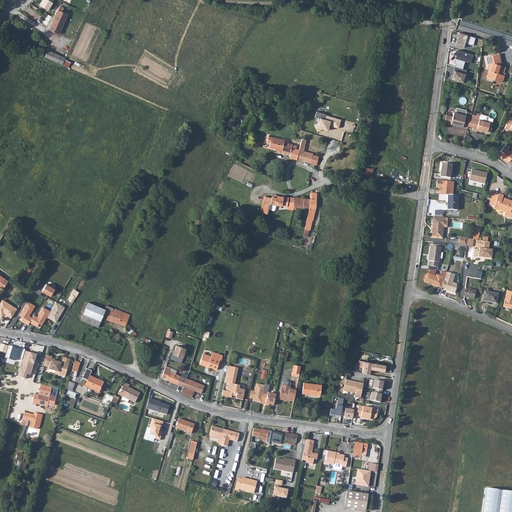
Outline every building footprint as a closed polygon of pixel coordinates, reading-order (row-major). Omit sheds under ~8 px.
[(49,29),(59,34),(67,15),(62,12),(63,8),(60,7),(49,29)] [(459,33),(455,45),(463,48),(465,43),(473,46),(475,38),(459,33)] [(45,57),(62,65),(65,58),(48,50),(45,57)] [(455,63),(455,67),(462,69),(464,61),(470,63),(473,54),(458,50),(454,63),(455,63)] [(485,56),(488,66),(491,67),(490,70),(489,70),(487,77),(502,82),(503,81),(505,75),(503,75),(506,67),(502,66),(498,53),(485,56)] [(455,67),(451,79),(462,83),(466,70),(462,69),(455,67)] [(453,117),(451,124),(467,129),(468,126),(471,114),(471,113),(466,112),(466,110),(458,108),(456,109),(455,112),(454,112),(453,117)] [(468,126),(473,128),(476,116),(471,114),(468,126)] [(473,128),(473,129),(476,130),(477,129),(490,133),(493,123),(489,122),(490,118),(489,117),(481,114),(480,116),(477,115),(476,116),(473,128)] [(315,125),(318,132),(323,129),(328,131),(329,126),(338,129),(341,120),(325,115),(324,120),(321,118),(319,123),(315,125)] [(290,158),(297,160),(299,150),(295,149),(296,146),(292,145),(284,143),(285,140),(268,137),(267,143),(270,144),(269,148),(280,150),(280,152),(290,154),(289,158),(290,158)] [(297,160),(316,166),(319,157),(312,155),(313,154),(303,151),(306,140),(302,139),(301,143),(297,160)] [(506,144),(498,155),(508,162),(511,164),(511,152),(508,150),(511,147),(506,144)] [(440,176),(450,177),(452,164),(442,163),(440,176)] [(373,178),(374,168),(361,166),(360,176),(373,178)] [(485,184),(487,173),(472,170),(469,180),(485,184)] [(450,181),(437,180),(436,187),(441,187),(440,195),(448,195),(453,195),(454,182),(453,182),(450,181)] [(312,220),(313,221),(316,209),(317,193),(314,193),(312,193),(312,199),(310,199),(310,208),(309,209),(307,219),(305,226),(305,229),(310,231),(312,220)] [(493,193),(489,204),(494,206),(494,207),(498,208),(498,209),(505,211),(504,215),(511,218),(511,212),(510,212),(511,207),(511,201),(502,198),(503,196),(499,194),(498,195),(493,193)] [(453,195),(448,195),(447,210),(457,210),(458,195),(453,195)] [(277,205),(287,206),(287,209),(293,210),(294,208),(294,198),(284,197),(278,196),(277,198),(272,197),(272,199),(264,197),(262,214),(269,215),(270,210),(275,211),(276,210),(277,205)] [(293,210),(296,209),(296,207),(310,208),(310,199),(304,199),(294,198),(294,208),(293,210)] [(448,218),(433,217),(431,237),(442,238),(443,227),(447,227),(448,218)] [(460,237),(459,245),(466,245),(467,239),(467,238),(460,237)] [(478,240),(476,240),(475,247),(479,248),(478,257),(491,258),(492,250),(488,249),(489,241),(478,240)] [(429,266),(438,267),(438,262),(439,262),(440,258),(440,252),(441,247),(431,246),(429,261),(429,266)] [(446,272),(444,278),(441,289),(454,293),(457,284),(452,282),(454,275),(446,272)] [(424,282),(441,289),(444,278),(436,274),(436,276),(428,273),(425,274),(423,279),(424,282)] [(46,284),(42,291),(50,296),(55,289),(46,284)] [(464,297),(473,299),(475,291),(466,289),(464,297)] [(511,291),(507,290),(503,306),(511,308),(511,291)] [(482,301),(495,303),(497,294),(484,291),(482,301)] [(11,318),(17,309),(3,300),(0,303),(0,315),(2,315),(3,313),(11,318)] [(27,301),(19,315),(22,317),(20,321),(27,325),(29,322),(32,318),(29,316),(35,306),(27,301)] [(56,302),(50,311),(47,317),(55,323),(65,307),(56,302)] [(89,324),(97,306),(88,302),(80,320),(89,324)] [(89,324),(98,327),(102,318),(111,322),(125,327),(130,315),(106,306),(105,309),(98,307),(97,306),(89,324)] [(32,318),(29,322),(36,327),(38,323),(42,325),(47,317),(50,311),(43,307),(37,317),(34,315),(32,318)] [(140,348),(148,350),(150,340),(143,338),(141,344),(140,348)] [(6,353),(4,358),(15,361),(16,358),(22,360),(25,349),(18,348),(18,350),(7,347),(6,353)] [(186,350),(177,347),(174,355),(172,355),(170,360),(181,364),(186,350)] [(199,363),(207,366),(206,367),(215,370),(219,361),(220,361),(222,356),(211,352),(210,357),(202,354),(199,363)] [(22,360),(17,376),(30,380),(37,355),(29,353),(27,361),(22,360)] [(54,374),(65,377),(70,359),(62,357),(61,362),(51,359),(52,357),(46,356),(43,366),(49,368),(48,370),(55,371),(54,374)] [(385,366),(358,361),(357,366),(362,367),(361,373),(367,374),(368,370),(369,371),(370,370),(383,372),(385,366)] [(292,375),(299,376),(300,369),(301,366),(294,364),(292,375)] [(183,387),(186,379),(188,375),(183,373),(181,377),(169,372),(170,368),(166,366),(161,378),(166,379),(166,380),(177,385),(183,387)] [(221,396),(231,398),(231,396),(234,394),(236,395),(235,400),(241,401),(244,390),(239,389),(239,386),(234,385),(237,369),(227,367),(224,383),(227,384),(226,392),(222,391),(221,396)] [(86,369),(82,378),(87,380),(85,386),(99,392),(104,382),(89,376),(92,371),(86,369)] [(183,387),(194,391),(197,392),(200,384),(186,379),(183,387)] [(351,392),(353,382),(345,380),(343,391),(351,392)] [(384,382),(375,380),(373,389),(376,389),(375,394),(372,393),(370,401),(380,403),(383,390),(382,390),(384,382)] [(285,400),(285,399),(290,400),(294,401),(295,396),(296,390),(290,388),(291,387),(290,386),(291,383),(290,382),(284,381),(283,381),(282,385),(279,399),(285,400)] [(351,392),(355,393),(354,397),(360,398),(363,385),(358,384),(358,383),(353,382),(351,392)] [(302,394),(320,396),(321,385),(303,383),(302,394)] [(260,403),(263,392),(264,386),(255,384),(254,392),(252,400),(252,401),(260,403)] [(52,387),(41,385),(38,393),(35,393),(32,405),(36,406),(36,404),(47,407),(48,405),(54,407),(54,404),(55,404),(56,404),(57,403),(57,402),(57,400),(56,400),(56,399),(56,397),(50,396),(52,387)] [(119,394),(135,403),(140,393),(124,385),(119,394)] [(181,393),(192,399),(194,391),(183,387),(181,393)] [(260,404),(265,405),(265,403),(273,405),(275,395),(263,392),(260,403),(260,404)] [(110,403),(116,405),(119,398),(114,395),(110,403)] [(166,414),(168,405),(159,403),(160,402),(149,398),(146,409),(166,414)] [(343,399),(338,398),(337,406),(336,406),(335,410),(330,410),(329,417),(333,417),(333,416),(340,417),(343,399)] [(356,417),(361,418),(361,419),(368,420),(368,419),(372,420),(372,419),(374,420),(377,418),(378,410),(359,406),(356,417)] [(354,410),(345,409),(344,418),(352,419),(354,410)] [(21,421),(32,423),(34,416),(23,413),(21,421)] [(31,428),(37,429),(41,414),(34,413),(31,428)] [(161,429),(163,421),(154,418),(149,434),(155,436),(155,437),(160,439),(163,430),(161,429)] [(176,428),(192,433),(193,430),(194,431),(195,428),(194,427),(195,424),(179,419),(176,428)] [(209,437),(221,440),(224,429),(213,427),(212,426),(209,437)] [(252,436),(263,438),(267,439),(267,438),(281,441),(283,433),(253,428),(252,436)] [(220,445),(228,447),(230,440),(238,442),(240,433),(224,429),(221,440),(220,445)] [(284,441),(295,443),(297,435),(286,433),(284,441)] [(188,459),(193,460),(197,443),(192,441),(188,459)] [(302,459),(306,460),(306,462),(313,464),(314,458),(317,459),(318,453),(312,452),(314,444),(313,444),(305,443),(302,459)] [(353,457),(356,457),(356,455),(361,456),(361,451),(366,452),(367,444),(355,443),(354,451),(353,457)] [(336,453),(328,451),(325,463),(333,465),(333,468),(334,470),(340,471),(341,470),(342,467),(346,468),(348,459),(344,458),(344,456),(336,454),(336,453)] [(274,469),(293,473),(295,461),(291,460),(291,462),(284,460),(276,458),(274,469)] [(368,487),(370,471),(358,469),(355,485),(368,487)] [(238,479),(235,490),(239,491),(239,489),(254,494),(257,482),(242,478),(241,480),(238,479)] [(274,487),(272,496),(286,498),(288,490),(274,487)] [(511,511),(511,491),(486,488),(482,511),(511,511)] [(344,509),(361,511),(362,511),(365,495),(357,494),(347,492),(344,509)]
